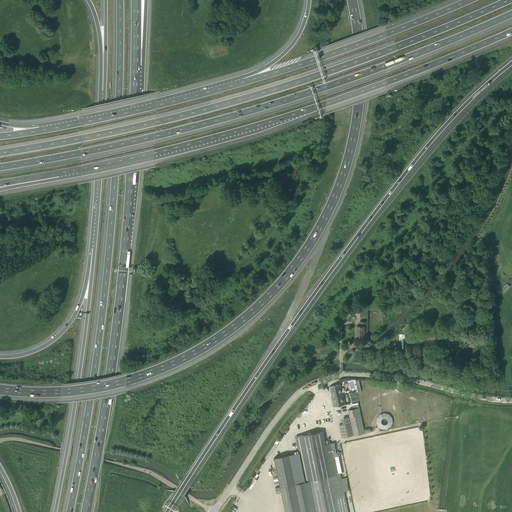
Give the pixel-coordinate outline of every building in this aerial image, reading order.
[(510,286),(506,283),(505,284),(504,283),(503,284),(504,285),(501,288),(500,287),(500,289),(500,290),(504,294),(510,286)] [(368,330),(367,330),(368,322),(360,322),(360,326),(357,326),(356,336),(367,336),(368,330)] [(469,372),(461,370),(459,376),(467,378),(469,372)] [(331,395),(342,393),(340,384),(330,386),(331,395)] [(342,393),(331,395),(333,407),(343,405),(343,406),(345,405),(345,404),(342,393)] [(342,438),(364,433),(359,408),(348,410),(349,417),(344,418),(345,424),(339,425),(342,438)] [(379,415),(377,418),(376,420),(377,423),(378,426),(381,428),(384,429),(388,428),(390,427),(391,424),(392,422),(392,419),(391,417),(389,415),(386,413),(383,413),(379,415)] [(327,419),(327,424),(333,423),(334,426),(338,426),(337,418),(327,419)] [(415,429),(346,441),(347,446),(343,447),(344,450),(416,437),(415,429)] [(295,436),(299,453),(274,458),(278,476),(279,483),(280,487),(281,493),(285,511),(347,511),(340,473),(338,473),(334,457),(333,457),(332,455),(335,455),(334,451),(331,452),(330,444),(325,445),(322,431),(295,436)] [(277,445),(274,443),(265,458),(267,459),(269,456),(270,456),(277,445)]
